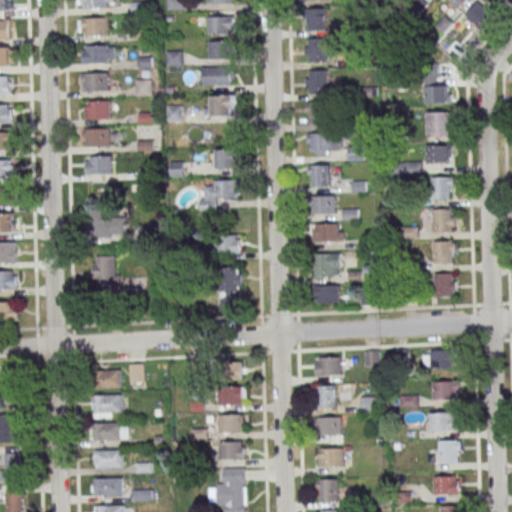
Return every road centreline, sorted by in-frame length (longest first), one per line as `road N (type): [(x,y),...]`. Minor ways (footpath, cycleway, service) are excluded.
road 1 (residential): [(511,321),(0,348)]
road 2 (residential): [(282,511),(268,0)]
road 3 (residential): [(58,511),(44,0)]
road 4 (residential): [(495,511),(484,76),(511,35)]
